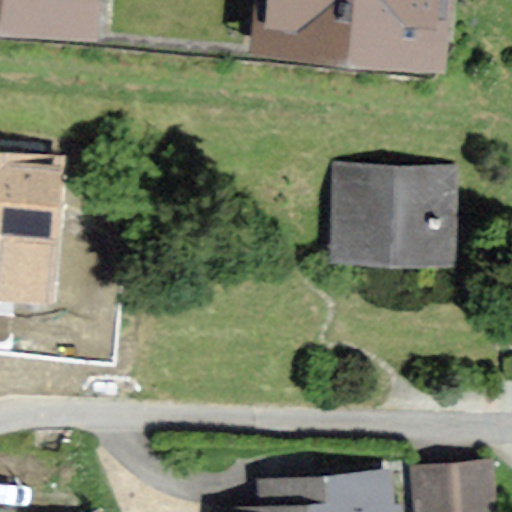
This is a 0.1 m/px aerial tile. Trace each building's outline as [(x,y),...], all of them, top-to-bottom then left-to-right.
[(129,0),(38,0),(128,9),(129,0)] [(447,47),(447,0),(264,0),(264,45),(447,47)] [(472,166),(336,167),(337,259),(473,258),(472,166)] [(57,174),(0,169),(0,311),(48,314),(57,174)] [(490,511),(489,454),(415,456),(416,511),(490,511)] [(407,511),(406,475),(220,485),(221,511),(407,511)]
